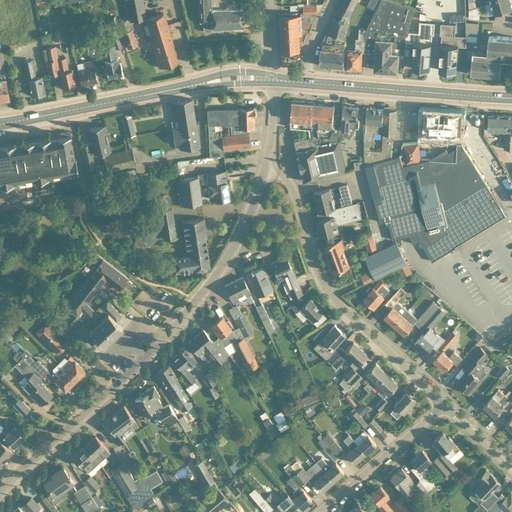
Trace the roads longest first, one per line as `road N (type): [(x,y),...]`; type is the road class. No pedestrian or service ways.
road 1 (residential): [(0,492),(177,321),(231,254)]
road 2 (residential): [(444,406),(327,289),(305,230)]
road 3 (primary): [(511,97),(306,83)]
road 4 (primary): [(196,84),(0,124)]
road 5 (residential): [(320,511),(444,406)]
